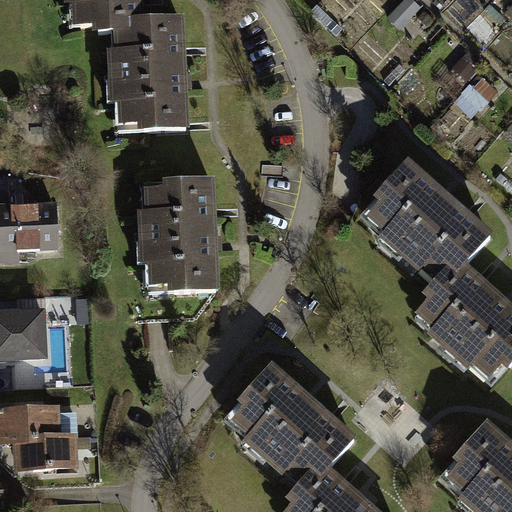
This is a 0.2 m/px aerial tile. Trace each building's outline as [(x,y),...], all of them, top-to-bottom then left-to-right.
[(104,25),(110,131),(189,127),(186,84),(183,12),(141,14),(140,0),(65,0),(67,27),(104,25)] [(404,29),(423,9),(414,0),(408,0),(392,17),(404,29)] [(484,75),(457,101),(475,119),(502,94),(484,75)] [(143,179),(146,291),(216,289),(212,177),(143,179)] [(365,232),(441,299),(462,276),(488,246),(411,179),(365,232)] [(0,266),(20,266),(20,257),(61,255),(59,206),(14,209),(0,209),(0,266)] [(415,328),(492,395),(511,372),(511,319),(462,276),(441,299),(415,328)] [(0,367),(53,364),(51,316),(0,318),(0,367)] [(229,435),(306,502),(326,478),(352,449),(276,382),(229,435)] [(22,451),(24,481),(88,478),(87,445),(67,445),(66,415),(0,417),(1,451),(22,451)] [(511,511),(511,440),(489,419),(455,455),(461,461),(443,481),(476,511),(511,511)] [(296,511),(364,511),(326,478),(306,502),(296,511)]
